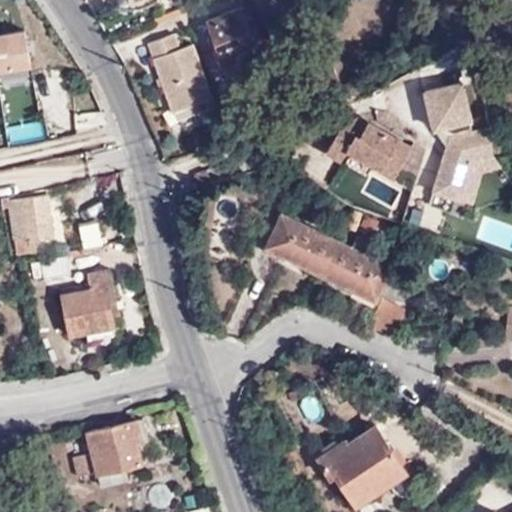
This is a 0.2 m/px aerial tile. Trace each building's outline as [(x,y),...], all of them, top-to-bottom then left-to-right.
[(247,62),(265,55),(246,5),(210,19),(219,41),(216,42),(224,64),(244,56),(247,62)] [(0,31),(0,70),(29,68),(26,30),(0,31)] [(215,97),(197,44),(183,49),(177,34),(152,42),(175,110),(215,97)] [(442,61),(463,48),(457,40),(444,48),(436,51),(442,61)] [(244,56),(224,64),(229,77),(268,62),(265,55),(247,62),(244,56)] [(494,156),(494,147),(492,145),(490,130),(474,134),(472,121),(473,121),(464,84),(427,92),(436,130),(445,128),(450,149),(435,192),(462,200),(474,161),(494,156)] [(396,174),(415,145),(362,114),(344,122),(329,148),(344,157),(350,146),(396,174)] [(9,141),(45,136),(43,118),(6,124),(9,141)] [(8,198),(15,237),(31,233),(32,238),(55,234),(47,192),(8,198)] [(436,226),(442,208),(419,200),(413,218),(436,226)] [(322,274),(338,240),(284,214),(267,247),(322,274)] [(476,236),(511,247),(511,223),(483,214),(476,236)] [(87,248),(105,246),(101,222),(83,225),(87,248)] [(393,266),(338,240),(322,274),(376,301),(393,266)] [(47,279),(73,273),(70,257),(44,262),(47,279)] [(122,311),(114,270),(90,274),(92,286),(61,292),(63,305),(65,305),(70,334),(114,324),(112,313),(122,311)] [(366,330),(388,339),(404,310),(381,299),(366,330)] [(80,480),(93,476),(141,463),(136,445),(143,443),(137,418),(88,431),(93,453),(88,454),(74,458),(80,480)] [(403,477),(371,425),(316,460),(330,482),(332,479),(350,509),(403,477)]
